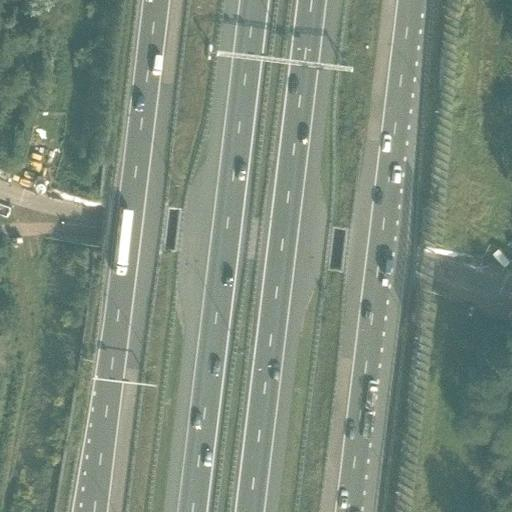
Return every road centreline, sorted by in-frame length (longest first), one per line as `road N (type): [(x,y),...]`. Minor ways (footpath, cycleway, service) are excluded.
road 1 (unclassified): [(511,290),(399,256),(94,216),(0,191)]
road 2 (trunk): [(155,0),(93,511)]
road 3 (motorway): [(254,0),(192,511)]
road 4 (trunk): [(349,511),(410,0)]
road 5 (motorway): [(250,511),(310,0)]
